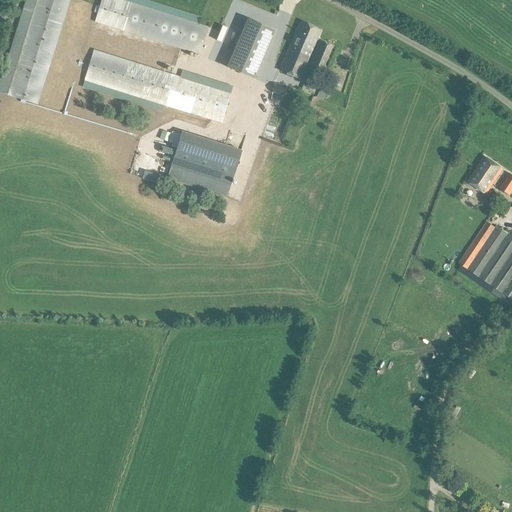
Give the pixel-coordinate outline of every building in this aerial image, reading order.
[(24,0),(0,80),(0,93),(38,105),(70,0),(24,0)] [(143,0),(101,0),(94,22),(199,56),(208,27),(200,24),(202,18),(143,0)] [(254,79),(274,31),(247,19),(226,67),(254,79)] [(321,31),(300,22),(279,71),(299,80),(321,31)] [(321,41),(310,68),(321,73),(333,46),(321,41)] [(180,77),(93,50),(82,87),(162,113),(164,106),(221,124),(233,87),(182,71),(180,77)] [(269,97),(281,93),(278,84),(266,88),(269,97)] [(264,134),(277,137),(285,110),(273,106),(264,134)] [(182,131),(166,180),(227,199),(242,151),(182,131)] [(240,142),(242,135),(229,131),(227,137),(240,142)] [(168,144),(169,143),(171,135),(162,133),(159,141),(168,144)] [(486,194),(503,169),(485,157),(468,182),(486,194)] [(509,195),(511,191),(511,175),(510,174),(500,189),(509,195)] [(511,236),(496,226),(484,244),(476,239),(459,264),(511,299),(511,236)] [(450,414),(454,417),(461,409),(458,406),(450,414)]
